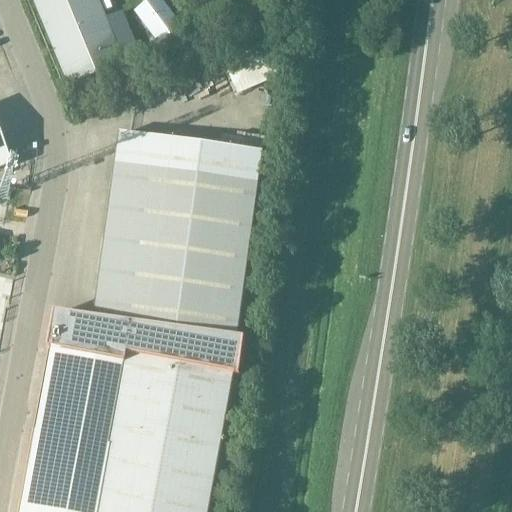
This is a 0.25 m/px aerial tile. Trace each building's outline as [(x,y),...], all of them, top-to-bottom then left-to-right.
[(31,0),(68,89),(124,66),(97,0),(31,0)] [(156,0),(152,0),(136,12),(159,44),(179,30),(156,0)] [(238,64),(228,69),(236,88),(285,66),(271,35),(233,53),(238,64)] [(237,342),(262,156),(118,136),(92,322),(237,342)] [(54,316),(17,511),(207,511),(232,378),(237,379),(242,342),(237,342),(92,322),(54,316)]
